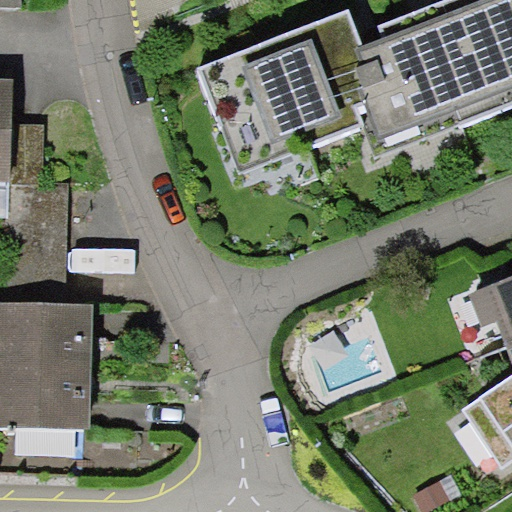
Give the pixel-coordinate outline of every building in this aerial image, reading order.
[(0,0),(0,20),(31,21),(30,0),(0,0)] [(332,11),(180,68),(220,173),(347,126),(361,162),(511,105),(511,0),(438,0),(341,37),(332,11)] [(22,86),(0,86),(0,183),(21,183),(21,174),(22,86)] [(21,183),(0,183),(0,223),(17,223),(18,294),(74,294),(73,174),(21,174),(21,183)] [(511,274),(466,296),(493,354),(511,345),(511,274)] [(0,306),(0,368),(108,373),(107,306),(0,306)] [(511,345),(493,354),(508,380),(457,405),(497,486),(511,478),(511,345)] [(0,368),(0,429),(107,433),(108,373),(0,368)]
